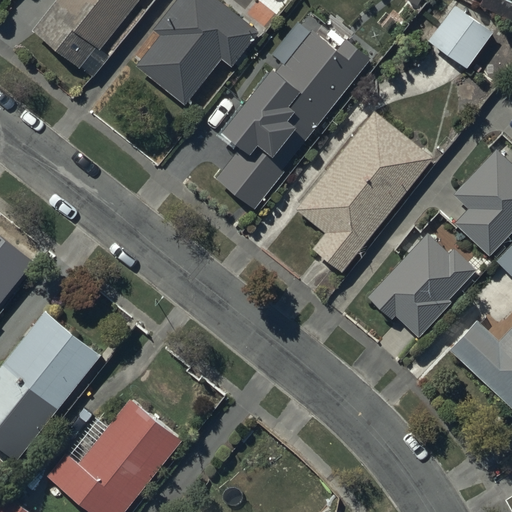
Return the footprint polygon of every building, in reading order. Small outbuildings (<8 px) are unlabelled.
[(83,74),(142,0),(59,0),(33,34),(83,74)] [(261,40),(208,0),(181,0),(130,66),(186,109),(222,63),(235,73),(261,40)] [(511,1),(509,0),(483,0),(480,8),(511,22),(511,1)] [(492,33),(455,6),(429,42),(466,69),(492,33)] [(249,212),(372,64),(347,43),(339,53),(310,29),(215,144),(233,159),(213,183),(249,212)] [(431,147),(372,102),(295,200),(323,222),(311,237),(342,261),(431,147)] [(492,246),(511,222),(511,156),(494,140),(453,186),(466,197),(453,212),(492,246)] [(428,222),(366,290),(410,330),(472,262),(428,222)] [(0,302),(33,261),(0,235),(0,302)] [(511,245),(497,263),(511,276),(511,245)] [(102,352),(46,308),(0,365),(0,444),(17,457),(102,352)] [(511,314),(498,330),(475,308),(447,340),(511,398),(511,314)] [(97,511),(120,511),(181,436),(131,396),(80,460),(66,449),(48,473),(97,511)] [(0,511),(31,511),(4,490),(0,495),(0,511)]
